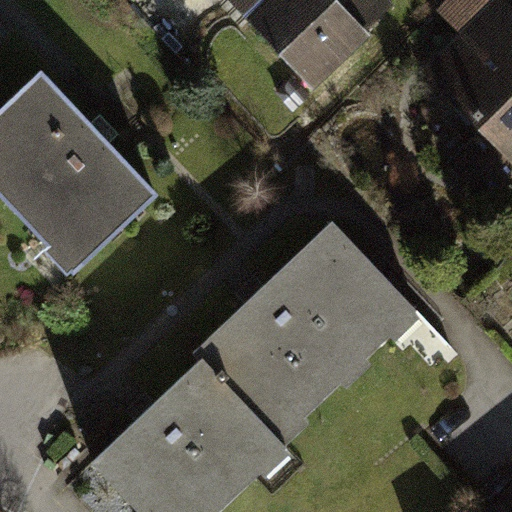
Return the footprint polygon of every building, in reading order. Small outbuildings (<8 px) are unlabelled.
[(233,0),(315,88),(370,38),(363,30),(334,0),(233,0)] [(391,0),(334,0),(363,30),(394,2),(391,0)] [(492,0),(463,30),(421,71),(480,129),(446,162),(487,204),(511,179),(511,5),(506,0),(492,0)] [(511,0),(448,0),(440,8),(463,30),(492,0),(506,0),(511,5),(511,0)] [(0,195),(49,248),(46,251),(70,276),(156,195),(102,137),(42,73),(0,112),(0,195)] [(146,413),(95,460),(142,511),(219,511),(284,453),(275,444),(413,316),(332,229),(257,297),(199,351),(206,358),(146,413)]
